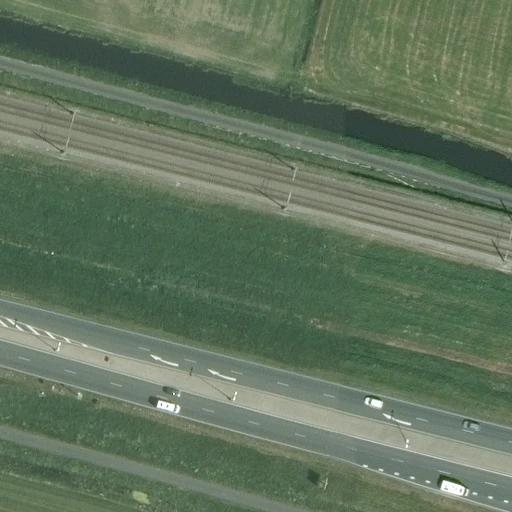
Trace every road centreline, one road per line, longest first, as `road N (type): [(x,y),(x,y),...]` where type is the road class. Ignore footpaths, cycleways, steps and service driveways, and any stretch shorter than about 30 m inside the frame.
road 1 (trunk): [(0,353),(511,490)]
road 2 (trunk): [(511,443),(0,309)]
